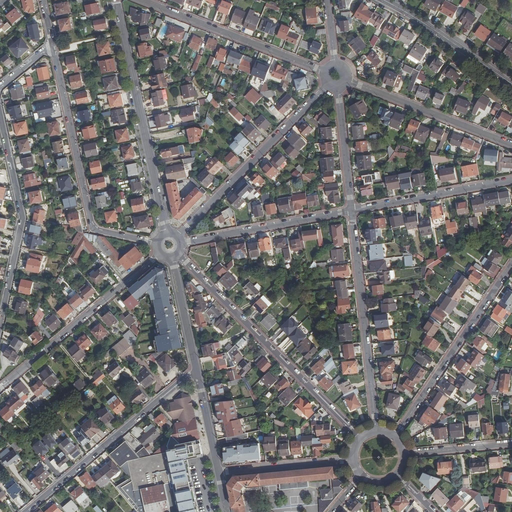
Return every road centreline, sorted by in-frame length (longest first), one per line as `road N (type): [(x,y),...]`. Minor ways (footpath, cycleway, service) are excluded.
road 1 (residential): [(178,254),(361,438)]
road 2 (residential): [(52,44),(91,224),(156,242)]
road 3 (tertiary): [(115,0),(164,233)]
road 4 (residential): [(351,210),(376,431)]
road 5 (residential): [(196,371),(25,511)]
road 6 (residential): [(0,114),(22,218),(0,324)]
road 7 (residential): [(327,85),(177,235)]
road 8 (residential): [(511,264),(394,436)]
road 9 (residential): [(325,71),(139,0)]
road 10 (residential): [(348,81),(511,144)]
road 11 (residential): [(351,210),(181,243)]
road 12 (residential): [(511,180),(351,210)]
road 13 (residential): [(124,283),(0,388)]
road 14 (residential): [(382,0),(511,83)]
road 15 (residential): [(354,459),(218,472)]
road 16 (residential): [(337,88),(351,210)]
